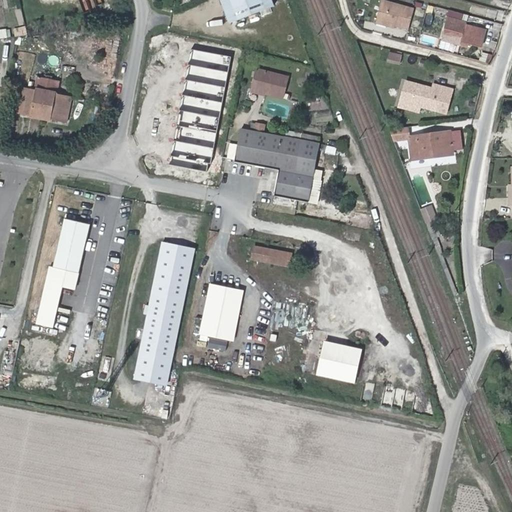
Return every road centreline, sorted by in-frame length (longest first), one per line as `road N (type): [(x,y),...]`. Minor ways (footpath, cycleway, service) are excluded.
road 1 (residential): [(432,511),(446,441),(485,340),(469,212),(511,38)]
road 2 (track): [(446,441),(193,385),(181,421),(161,437),(145,511)]
road 3 (unknown): [(349,135),(454,421)]
road 4 (unclassified): [(140,0),(141,31),(110,174)]
road 5 (track): [(0,402),(161,437)]
road 6 (residential): [(110,174),(241,199)]
